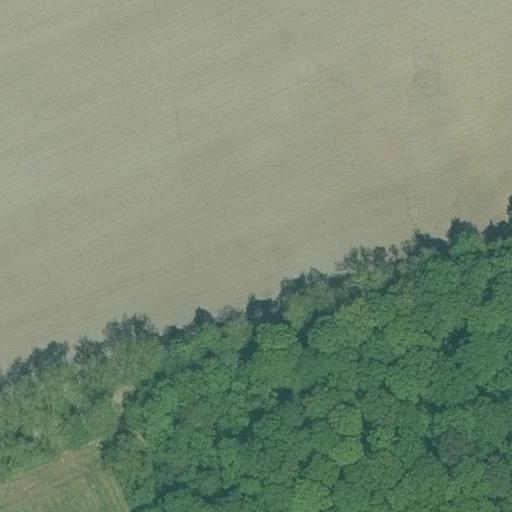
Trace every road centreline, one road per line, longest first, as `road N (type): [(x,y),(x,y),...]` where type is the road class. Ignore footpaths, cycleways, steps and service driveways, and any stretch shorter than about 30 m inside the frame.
road 1 (track): [(511,270),(492,286),(116,420)]
road 2 (track): [(116,420),(92,418),(0,452)]
